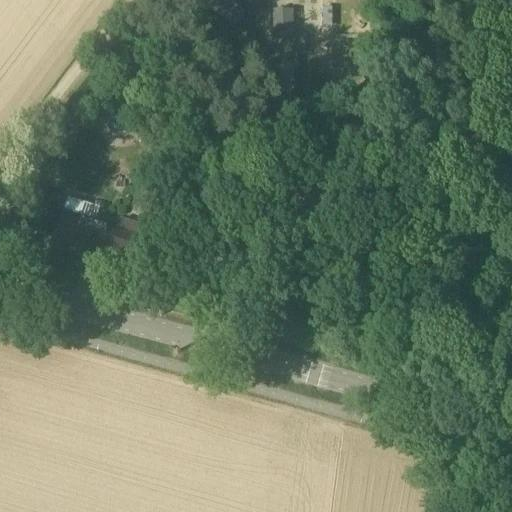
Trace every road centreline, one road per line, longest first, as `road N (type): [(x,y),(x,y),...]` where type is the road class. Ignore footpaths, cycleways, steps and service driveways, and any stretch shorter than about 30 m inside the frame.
road 1 (tertiary): [(511,422),(0,278)]
road 2 (track): [(137,0),(0,181)]
